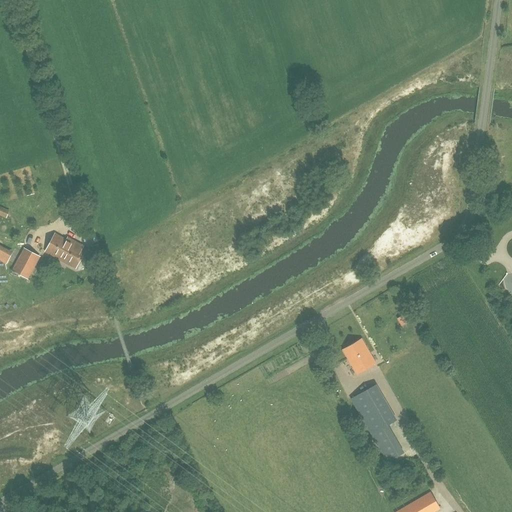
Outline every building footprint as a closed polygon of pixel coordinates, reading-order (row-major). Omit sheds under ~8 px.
[(46,252),(75,268),(85,250),(81,249),(83,246),(68,238),(66,240),(55,234),(46,252)] [(0,260),(12,265),(16,255),(0,248),(0,260)] [(13,270),(27,278),(38,257),(24,249),(13,270)] [(396,318),(400,326),(407,323),(403,315),(396,318)] [(376,363),(362,339),(343,350),(357,374),(376,363)] [(397,420),(376,384),(350,399),(371,435),(387,426),(397,420)] [(371,435),(385,463),(403,452),(387,426),(371,435)] [(430,492),(396,511),(434,511),(440,509),(430,492)]
